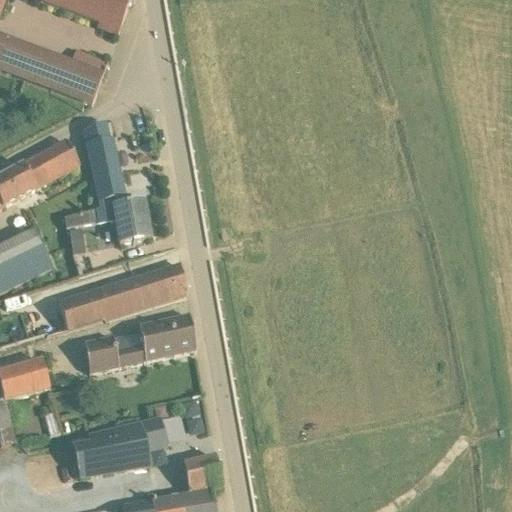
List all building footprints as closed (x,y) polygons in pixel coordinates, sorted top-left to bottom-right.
[(95,37),(94,41),(114,48),(128,10),(101,0),(0,0),(0,23),(7,4),(95,37)] [(0,84),(88,118),(104,75),(72,64),(68,74),(0,49),(0,84)] [(106,152),(102,134),(80,145),(95,214),(96,215),(122,209),(109,152),(106,152)] [(63,154),(26,173),(0,187),(0,221),(1,222),(33,204),(77,180),(63,154)] [(110,235),(115,259),(148,253),(142,215),(96,222),(61,231),(63,242),(94,236),(94,238),(110,235)] [(0,305),(51,281),(32,242),(0,257),(0,305)] [(66,245),(70,268),(82,266),(78,243),(66,245)] [(177,278),(37,321),(46,349),(183,310),(177,278)] [(82,355),(87,388),(193,363),(186,329),(136,339),(139,359),(113,364),(110,349),(82,355)] [(0,458),(13,454),(2,416),(47,403),(39,373),(0,384),(0,458)] [(71,458),(68,458),(75,493),(149,481),(145,466),(164,462),(157,431),(69,450),(71,458)] [(212,470),(180,477),(185,505),(218,499),(212,470)] [(186,506),(154,511),(210,511),(209,503),(186,506)]
